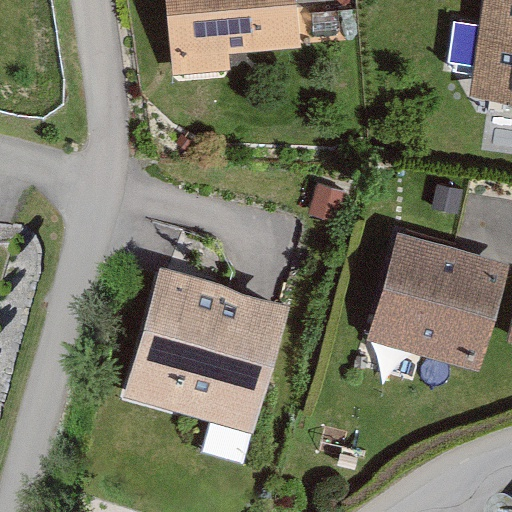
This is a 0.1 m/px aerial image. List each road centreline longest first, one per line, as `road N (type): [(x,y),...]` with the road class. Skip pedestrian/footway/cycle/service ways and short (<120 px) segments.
road 1 (residential): [(8,511),(113,175),(88,0)]
road 2 (unclassified): [(511,456),(399,511)]
